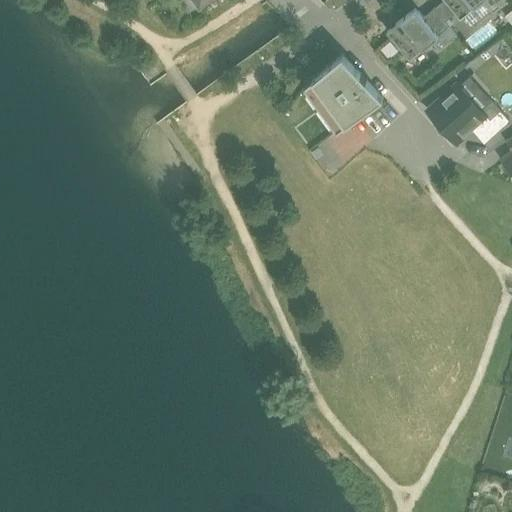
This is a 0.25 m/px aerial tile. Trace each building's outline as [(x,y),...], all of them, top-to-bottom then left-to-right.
[(449,0),(463,16),(482,0),(449,0)] [(501,0),(485,0),(495,12),(503,5),(500,1),(501,0)] [(418,6),(389,29),(412,57),(434,40),(441,34),(425,15),(418,6)] [(459,34),(437,6),(425,15),(441,34),(434,40),(441,49),(459,34)] [(345,54),(314,78),(324,92),(316,98),(329,116),(337,110),(347,124),(385,96),(345,54)] [(444,95),(429,108),(458,141),(472,127),(487,114),(482,108),(459,84),(446,96),(444,95)] [(487,114),(472,127),(485,142),(511,119),(493,98),(482,108),(487,114)]
